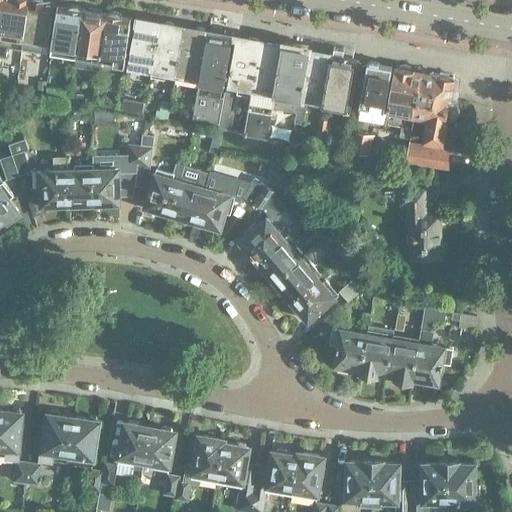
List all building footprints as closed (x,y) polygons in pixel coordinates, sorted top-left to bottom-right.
[(4,0),(0,27),(0,72),(4,73),(8,46),(22,48),(29,0),(4,0)] [(29,0),(22,48),(46,52),(54,3),(43,2),(42,0),(29,0)] [(50,53),(74,57),(82,9),(81,9),(79,7),(75,4),(69,5),(68,7),(58,5),(50,53)] [(76,57),(74,65),(98,69),(100,61),(98,61),(106,13),(100,12),(101,10),(88,8),(88,10),(82,9),(74,57),(76,57)] [(106,13),(98,61),(100,61),(123,65),(131,17),(106,13)] [(128,67),(152,72),(160,24),(136,20),(128,67)] [(160,24),(152,72),(176,76),(184,28),(175,26),(172,22),(166,21),(163,24),(160,24)] [(184,28),(176,76),(199,80),(208,32),(184,28)] [(199,80),(192,118),(219,123),(223,96),(221,95),(232,37),(208,32),(199,80)] [(248,106),(260,42),(259,41),(255,39),(250,38),(248,39),(236,37),(227,85),(238,87),(238,91),(242,92),(240,104),(248,106)] [(275,94),(284,46),(260,42),(248,106),(249,106),(244,134),(267,138),(273,106),(275,94)] [(275,94),(273,106),(296,111),(307,50),(306,50),(304,46),(299,45),(295,48),(284,46),(275,94)] [(295,122),(303,123),(308,100),(322,102),(331,54),(307,50),(296,111),(297,111),(295,122)] [(331,54),(322,102),(346,107),(355,59),(348,58),(348,56),(341,54),(341,56),(331,54)] [(385,122),(386,122),(395,69),(367,64),(356,116),(385,122)] [(386,122),(401,125),(400,134),(410,136),(413,115),(421,71),(411,70),(407,67),(403,66),(398,68),(395,68),(395,69),(386,122)] [(421,71),(413,115),(427,118),(423,140),(441,143),(446,118),(453,120),(457,118),(459,107),(455,101),(457,92),(454,92),(456,80),(453,79),(453,77),(451,77),(451,74),(440,72),(440,75),(421,71)] [(47,80),(38,80),(37,93),(45,95),(47,80)] [(182,87),(174,86),(172,99),(180,101),(182,87)] [(69,92),(56,90),(55,99),(67,101),(69,92)] [(223,96),(219,123),(218,127),(227,129),(234,92),(225,90),(224,96),(223,96)] [(84,94),(69,92),(67,101),(82,104),(84,94)] [(144,101),(123,97),(121,109),(142,113),(144,101)] [(168,118),(171,100),(162,99),(160,109),(157,109),(156,116),(168,118)] [(82,104),(68,104),(68,118),(82,118),(82,104)] [(375,133),(353,129),(349,150),(371,154),(375,133)] [(170,213),(180,179),(172,177),(174,172),(156,167),(155,173),(150,171),(154,145),(152,145),(154,134),(142,133),(140,144),(138,165),(135,186),(150,188),(145,205),(170,213)] [(9,144),(12,154),(13,153),(20,174),(32,170),(25,151),(29,149),(25,138),(9,144)] [(451,147),(410,139),(407,159),(447,166),(451,147)] [(125,164),(138,165),(140,144),(128,142),(125,164)] [(13,153),(12,154),(0,158),(7,178),(20,174),(13,153)] [(54,156),(54,168),(36,169),(37,186),(41,186),(42,204),(69,203),(67,168),(68,168),(68,155),(54,156)] [(101,166),(93,166),(94,202),(120,201),(118,162),(101,163),(101,166)] [(68,168),(67,168),(69,203),(94,202),(93,166),(93,163),(75,163),(75,167),(68,168)] [(180,179),(170,213),(195,220),(205,186),(209,171),(184,164),(180,179)] [(0,175),(0,227),(21,213),(11,199),(15,196),(0,175)] [(242,194),(253,201),(265,183),(255,176),(242,194)] [(265,183),(253,201),(264,208),(276,190),(265,183)] [(205,186),(195,220),(219,227),(224,210),(230,212),(235,195),(205,186)] [(423,190),(399,190),(399,204),(406,204),(406,228),(409,228),(410,257),(445,256),(444,242),(435,242),(434,214),(423,215),(423,190)] [(240,241),(258,261),(287,235),(270,215),(240,241)] [(315,231),(322,239),(329,232),(323,225),(315,231)] [(329,232),(322,239),(327,245),(335,238),(329,232)] [(287,235),(258,261),(275,280),(304,254),(287,235)] [(304,254),(275,280),(292,300),(317,277),(321,274),(304,254)] [(355,276),(339,290),(348,300),(364,286),(355,276)] [(317,277),(292,300),(309,319),(338,294),(325,279),(322,282),(317,277)] [(425,305),(421,329),(431,331),(434,319),(444,320),(446,309),(425,305)] [(363,311),(359,331),(333,326),(330,342),(338,343),(335,364),(362,369),(368,332),(371,313),(363,311)] [(397,317),(395,329),(403,330),(404,318),(397,317)] [(368,332),(362,369),(361,373),(378,376),(379,372),(387,373),(394,337),(368,332)] [(394,337),(387,373),(396,375),(395,379),(412,382),(412,378),(419,341),(394,337)] [(419,341),(412,378),(439,382),(442,362),(451,363),(454,347),(419,341)] [(0,409),(0,453),(8,455),(7,461),(16,462),(13,480),(26,482),(29,460),(18,459),(20,438),(23,438),(24,423),(22,423),(23,411),(0,409)] [(42,456),(68,459),(74,416),(48,412),(47,423),(45,423),(43,438),(45,439),(42,456)] [(74,416),(68,459),(94,463),(96,446),(98,447),(101,432),(98,431),(100,419),(74,416)] [(105,461),(97,507),(109,510),(113,484),(114,484),(116,472),(132,475),(133,467),(143,469),(151,426),(124,421),(117,463),(105,461)] [(176,431),(151,426),(143,469),(142,472),(152,474),(153,465),(169,468),(176,431)] [(184,478),(179,477),(176,498),(189,500),(192,482),(199,484),(200,478),(216,481),(224,442),(224,439),(199,434),(197,445),(195,445),(194,453),(195,454),(194,464),(187,463),(184,478)] [(224,442),(216,481),(242,486),(250,447),(224,442)] [(253,491),(249,511),(255,511),(262,511),(266,490),(292,494),(298,454),(272,450),(270,466),(258,464),(254,491),(253,491)] [(298,454),(292,494),(317,498),(320,475),(323,475),(324,467),(322,466),(323,456),(299,452),(298,454)] [(345,503),(372,503),(374,459),(363,458),(363,461),(347,460),(345,503)] [(374,459),(372,503),(398,504),(397,511),(409,511),(410,507),(411,480),(399,480),(399,463),(383,462),(383,459),(374,459)] [(29,460),(26,482),(38,484),(41,462),(29,460)] [(449,505),(448,460),(438,460),(438,463),(422,463),(423,506),(449,505)] [(448,460),(449,505),(449,507),(475,507),(475,501),(479,501),(479,482),(475,482),(475,462),(459,462),(459,460),(448,460)] [(103,470),(92,467),(88,491),(99,493),(103,470)] [(168,472),(164,493),(176,495),(179,477),(179,475),(168,472)] [(315,508),(313,511),(326,511),(328,503),(316,501),(315,508)] [(328,503),(326,511),(338,511),(339,505),(328,503)]
